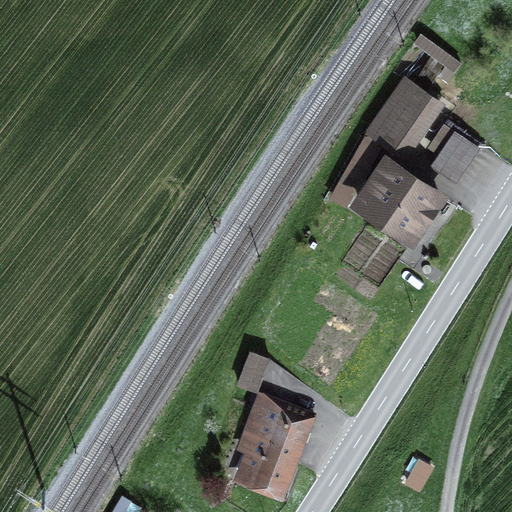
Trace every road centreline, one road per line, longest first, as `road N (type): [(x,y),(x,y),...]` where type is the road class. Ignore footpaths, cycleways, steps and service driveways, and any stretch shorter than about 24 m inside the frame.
road 1 (secondary): [(511,198),(311,511)]
road 2 (track): [(511,292),(474,384),(447,511)]
